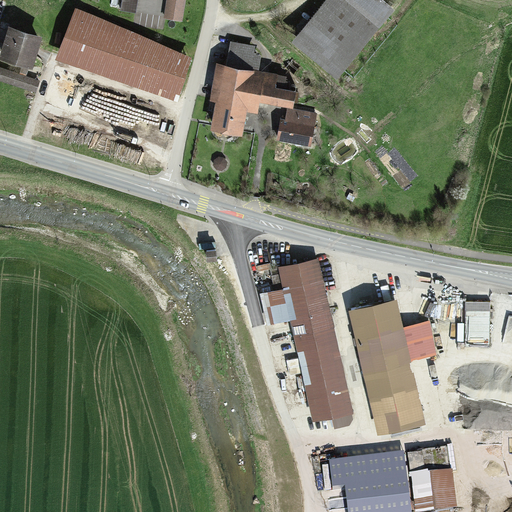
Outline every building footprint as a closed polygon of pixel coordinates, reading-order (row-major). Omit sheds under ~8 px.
[(182,0),(162,0),(159,19),(178,23),(182,0)] [(324,0),(293,39),(339,76),(395,6),(388,0),(324,0)] [(192,54),(76,8),(57,55),(173,101),(192,54)] [(41,32),(10,24),(1,55),(32,64),(41,32)] [(260,98),(293,103),(296,85),(290,84),(292,74),(260,68),(262,54),(255,52),(256,47),(231,43),(228,62),(219,60),(212,100),(218,101),(215,125),(242,129),(246,106),(258,108),(260,98)] [(41,81),(0,68),(0,79),(38,91),(41,81)] [(290,119),(283,118),(280,138),(313,143),(317,115),(291,111),(290,119)] [(317,260),(280,268),(314,420),(351,411),(317,260)] [(395,303),(352,313),(381,433),(423,423),(395,303)] [(489,303),(466,303),(466,344),(489,344),(489,303)] [(412,511),(403,448),(328,459),(332,487),(344,485),(348,511),(412,511)]
